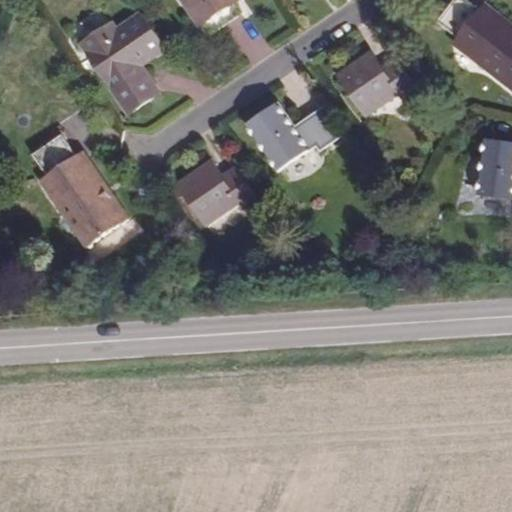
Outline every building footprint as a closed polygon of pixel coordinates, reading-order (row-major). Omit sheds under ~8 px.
[(239,8),(232,0),(179,0),(195,24),(202,20),(208,29),(239,8)] [(511,89),(511,35),(477,8),(467,0),(449,0),(434,19),(454,35),(449,41),(511,90),(511,89)] [(511,35),(511,24),(482,1),(477,8),(511,35)] [(128,66),(132,63),(161,43),(139,11),(110,31),(104,22),(79,39),(127,110),(152,94),(138,72),(134,75),(128,66)] [(390,82),(376,61),(342,85),(368,123),(402,100),(406,106),(419,97),(403,74),(390,82)] [(138,72),(132,63),(128,66),(134,75),(138,72)] [(290,126),(274,102),(244,123),(275,168),(311,144),(315,149),(337,134),(319,107),(290,126)] [(103,195),(74,152),(72,154),(57,132),(29,151),(43,172),(38,176),(81,242),(123,214),(109,192),(103,195)] [(511,140),(481,137),(475,191),(511,196),(511,140)] [(80,149),(74,152),(103,195),(109,192),(80,149)] [(224,180),(208,157),(173,180),(201,221),(236,199),(240,203),(252,195),(236,171),(224,180)]
